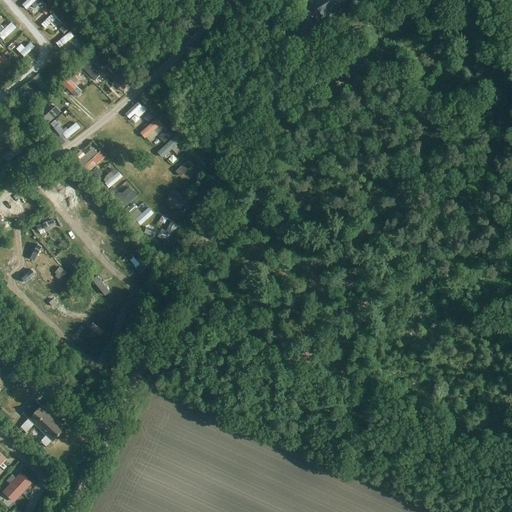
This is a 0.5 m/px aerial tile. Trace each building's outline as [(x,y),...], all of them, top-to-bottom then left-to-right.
[(28,0),(25,3),(30,9),(38,0),(28,0)] [(313,0),(312,1),(323,18),(350,0),(313,0)] [(51,23),(54,27),(60,21),(56,17),(51,23)] [(72,30),(58,42),(63,47),(77,35),(72,30)] [(32,41),(23,52),(29,56),(37,45),(32,41)] [(7,48),(10,51),(15,46),(12,43),(7,48)] [(101,52),(95,48),(91,55),(97,58),(101,52)] [(0,68),(11,59),(5,53),(0,57),(0,68)] [(72,72),(77,76),(80,72),(76,68),(73,70),(72,72)] [(112,93),(120,78),(115,75),(106,90),(112,93)] [(139,101),(126,114),(131,119),(144,106),(139,101)] [(32,113),(37,119),(42,116),(36,109),(32,113)] [(78,122),(65,132),(69,138),(83,128),(78,122)] [(158,124),(153,129),(156,133),(157,134),(162,129),(160,126),(158,124)] [(160,150),(166,156),(180,142),(174,136),(160,150)] [(19,145),(6,156),(10,160),(23,150),(19,145)] [(76,155),(79,159),(84,155),(81,150),(76,155)] [(91,167),(108,159),(105,151),(88,160),(91,167)] [(91,172),(95,177),(101,172),(96,167),(91,172)] [(108,180),(112,185),(124,176),(120,171),(108,180)] [(203,175),(199,173),(195,178),(200,181),(203,175)] [(113,186),(108,191),(111,195),(116,191),(113,186)] [(127,195),(125,193),(119,198),(126,206),(139,194),(134,188),(127,195)] [(86,203),(90,199),(83,191),(79,194),(86,203)] [(13,201),(0,211),(0,221),(2,225),(7,221),(10,225),(19,219),(16,215),(21,211),(13,201)] [(100,206),(95,209),(100,217),(105,214),(100,206)] [(143,223),(155,212),(151,207),(145,213),(142,211),(137,216),(143,223)] [(171,221),(166,232),(161,229),(157,237),(162,239),(169,242),(178,224),(171,221)] [(57,325),(60,321),(53,315),(50,319),(57,325)] [(0,360),(0,377),(1,377),(9,369),(0,360)] [(26,382),(34,389),(41,383),(33,375),(26,382)] [(26,416),(53,441),(65,428),(64,427),(47,411),(38,402),(35,400),(23,413),(26,416)] [(26,475),(12,478),(13,484),(2,487),(5,500),(15,498),(16,497),(19,497),(20,497),(31,495),(26,475)]
